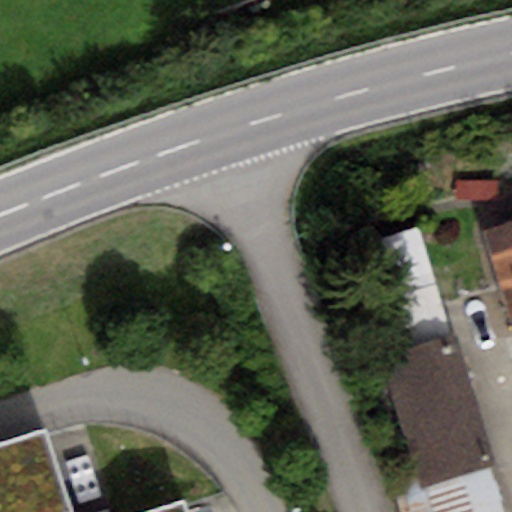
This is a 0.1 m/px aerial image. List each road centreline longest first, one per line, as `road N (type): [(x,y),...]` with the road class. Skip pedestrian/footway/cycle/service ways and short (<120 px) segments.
road 1 (residential): [(227,133),(359,511)]
road 2 (tertiary): [(227,133),(511,52)]
road 3 (tertiary): [(0,218),(227,133)]
